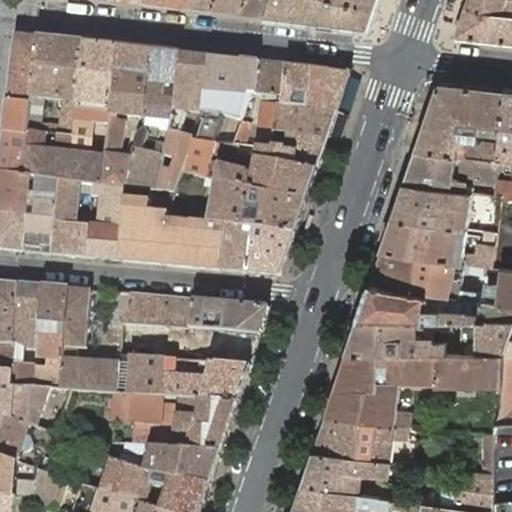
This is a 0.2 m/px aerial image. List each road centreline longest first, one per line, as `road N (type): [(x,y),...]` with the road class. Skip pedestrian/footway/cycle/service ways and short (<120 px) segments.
road 1 (tertiary): [(0,11),(403,58)]
road 2 (residential): [(0,265),(282,289),(319,301)]
road 3 (tertiary): [(403,58),(319,301)]
road 4 (tertiary): [(319,301),(247,511)]
